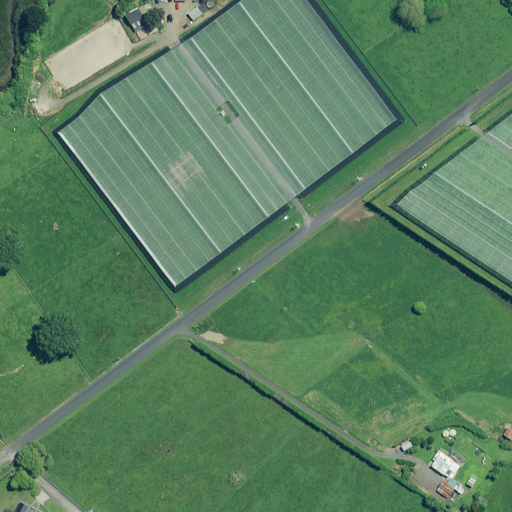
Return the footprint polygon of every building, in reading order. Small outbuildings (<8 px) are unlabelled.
[(149,28),(141,11),(128,17),(135,34),(149,28)] [(511,429),(508,427),(503,435),(511,440),(511,429)] [(461,466),(440,451),(434,460),(436,461),(433,466),(452,480),(461,466)] [(486,461),(481,458),(478,465),(483,468),(486,461)] [(477,481),(471,477),(467,484),(472,487),(477,481)] [(456,488),(445,480),(437,491),(448,499),(456,488)] [(26,511),(29,507),(20,503),(15,511),(38,511),(26,511)]
